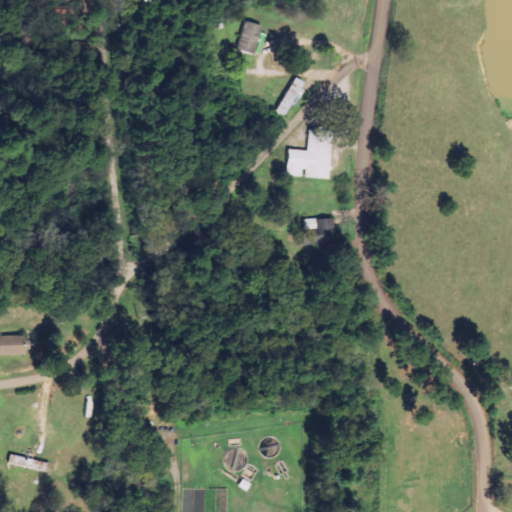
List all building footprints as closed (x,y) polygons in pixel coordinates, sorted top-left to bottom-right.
[(235,49),(252,55),(261,26),(244,21),(235,49)] [(274,111),(282,116),(303,83),(294,78),(274,111)] [(284,176),(302,177),(302,178),(328,179),(330,133),(307,132),(306,151),(286,150),(284,176)] [(302,221),(303,230),(314,229),(314,234),(331,232),(330,218),(302,221)] [(0,335),(0,355),(21,355),(20,335),(0,335)] [(47,471),(48,462),(8,456),(7,465),(47,471)]
